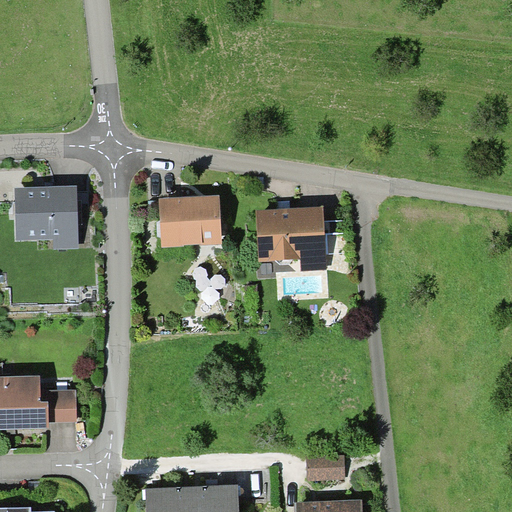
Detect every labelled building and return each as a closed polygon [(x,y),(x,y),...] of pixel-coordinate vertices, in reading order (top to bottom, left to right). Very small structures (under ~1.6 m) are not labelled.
[(73,237),(71,194),(16,195),(18,238),(73,237)] [(163,245),(216,242),(213,203),(198,204),(195,201),(189,201),(186,205),(161,206),(162,223),(156,225),(157,238),(163,240),(163,245)] [(320,238),(318,214),(257,217),(259,260),(270,259),(278,267),(287,266),(294,258),(313,257),(313,246),(320,238)] [(36,395),(36,385),(0,386),(0,428),(3,429),(3,431),(12,431),(12,428),(44,427),(44,423),(73,422),(73,394),(36,395)] [(339,462),(308,463),(309,478),(339,477),(339,462)] [(199,496),(190,496),(190,511),(235,511),(235,492),(199,493),(199,496)] [(180,496),(180,494),(145,496),(145,511),(190,511),(190,496),(180,496)]
